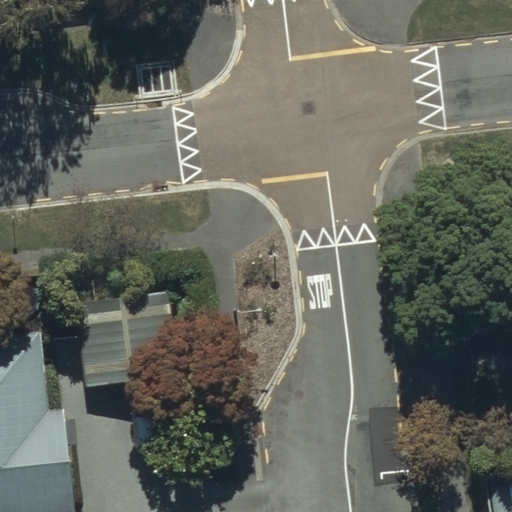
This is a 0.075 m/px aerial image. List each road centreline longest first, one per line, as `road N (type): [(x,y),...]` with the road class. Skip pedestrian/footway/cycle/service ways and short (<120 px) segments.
road 1 (residential): [(361,511),(313,115)]
road 2 (residential): [(0,148),(313,115)]
road 3 (residential): [(313,115),(511,93)]
